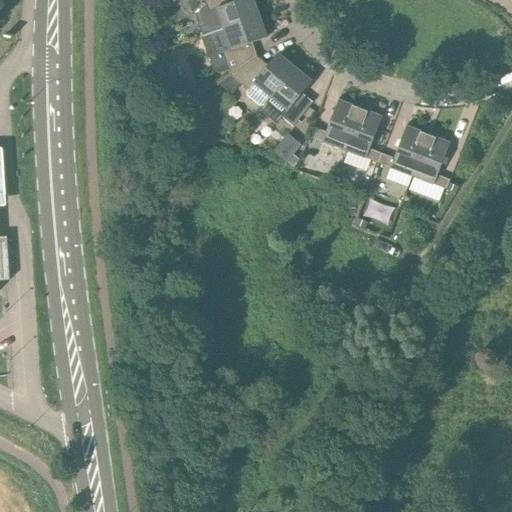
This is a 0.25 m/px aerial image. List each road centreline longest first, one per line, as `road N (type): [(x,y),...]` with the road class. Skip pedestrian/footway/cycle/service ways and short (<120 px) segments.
road 1 (secondary): [(99,511),(60,222),(52,0)]
road 2 (track): [(261,511),(435,285),(511,153)]
road 3 (residential): [(511,81),(423,96),(351,77),(307,33),(294,0)]
